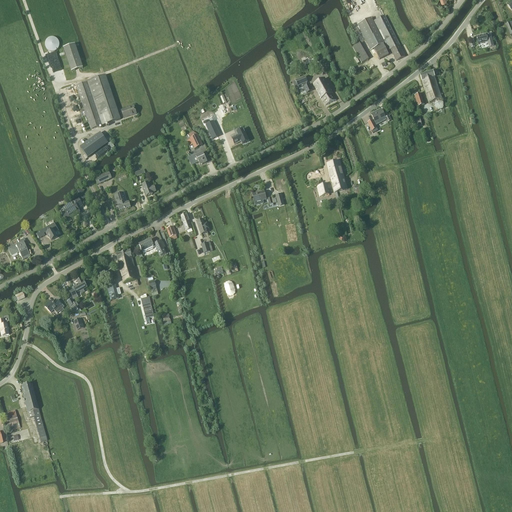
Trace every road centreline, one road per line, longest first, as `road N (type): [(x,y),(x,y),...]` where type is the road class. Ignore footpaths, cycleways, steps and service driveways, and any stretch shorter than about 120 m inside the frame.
road 1 (tertiary): [(57,276),(338,131),(431,62),(482,0)]
road 2 (unclassified): [(50,262),(327,118),(408,59),(462,0)]
road 3 (track): [(424,440),(142,491),(59,497)]
road 4 (track): [(23,342),(87,381),(105,466),(123,492)]
road 5 (track): [(73,138),(23,0)]
road 6 (track): [(56,86),(176,44)]
road 7 (tertiary): [(0,384),(20,355),(33,297),(57,276)]
